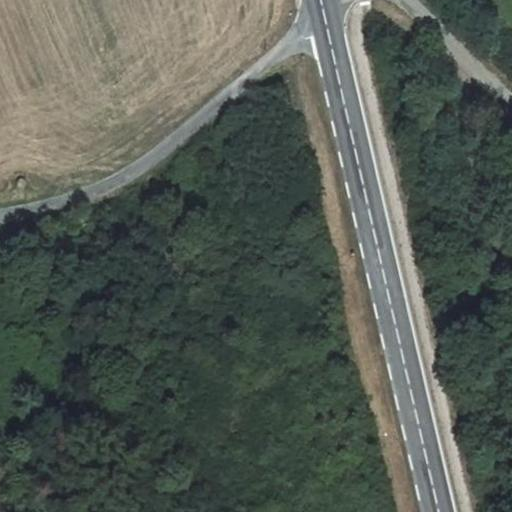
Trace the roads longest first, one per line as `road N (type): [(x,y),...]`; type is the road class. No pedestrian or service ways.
road 1 (secondary): [(433,511),(320,28)]
road 2 (residential): [(320,28),(301,34),(122,184),(0,220)]
road 3 (unclassified): [(511,113),(390,0)]
